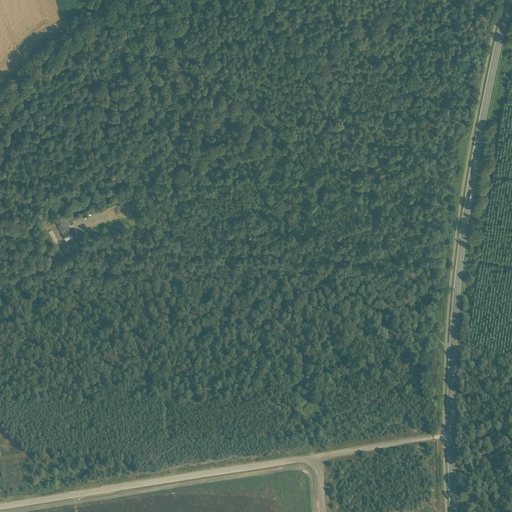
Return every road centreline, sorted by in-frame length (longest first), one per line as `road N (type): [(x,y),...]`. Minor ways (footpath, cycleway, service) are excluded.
road 1 (secondary): [(455,511),(451,419),(461,254),(509,0)]
road 2 (track): [(0,507),(308,459),(318,469),(322,511)]
road 3 (unclassified): [(101,0),(0,99)]
